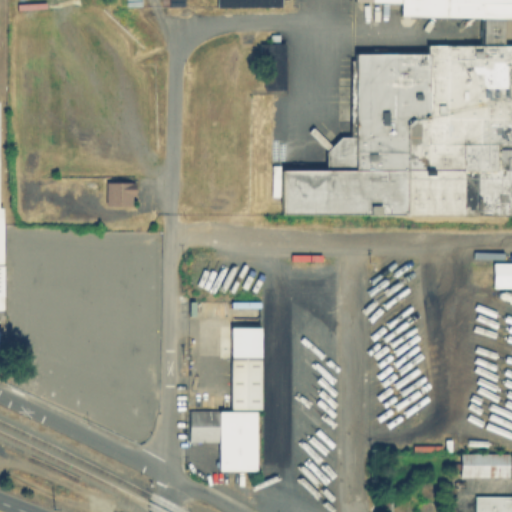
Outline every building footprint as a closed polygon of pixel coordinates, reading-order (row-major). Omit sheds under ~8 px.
[(511,0),(511,16),(503,16),(503,44),(511,44),(511,213),(280,213),(280,168),(325,169),(325,150),(339,136),(353,136),(353,52),(426,52),(426,43),(479,44),(479,16),(398,15),(399,1),(353,1),(353,0),(511,0)] [(284,42),(285,89),(261,90),(260,42),(284,42)] [(136,182),(136,195),(133,195),(133,205),(107,205),(107,182),(136,182)] [(511,286),(511,262),(491,262),(490,286),(511,286)] [(263,356),(260,474),(221,473),(222,445),(190,444),(191,411),(231,412),(232,356),(263,356)] [(509,454),(509,480),(462,480),(462,454),(509,454)] [(511,511),(475,511),(475,498),(511,498),(511,511)] [(393,500),(393,511),(382,511),(382,500),(393,500)]
